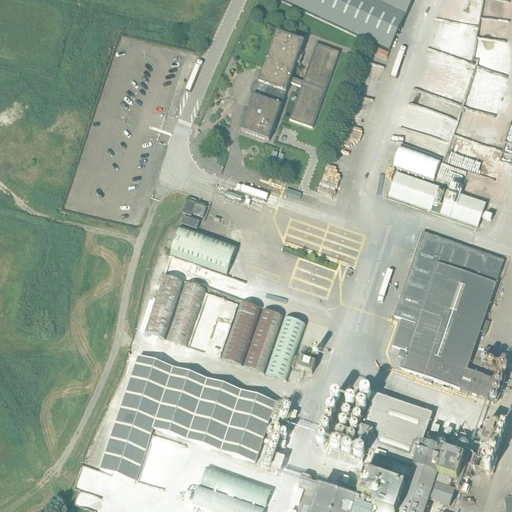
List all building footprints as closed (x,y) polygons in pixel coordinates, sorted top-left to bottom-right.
[(280,0),(390,51),(413,0),(280,0)] [(254,96),(241,131),(250,135),(269,141),(290,83),(301,88),(290,121),(313,129),(339,53),(317,45),(303,83),(292,79),(305,42),(277,32),(259,83),(254,85),(252,92),(254,96)] [(284,155),(273,151),(269,163),(279,166),(284,155)] [(182,214),(192,217),(193,214),(203,218),(207,208),(187,201),(182,214)] [(181,225),(197,230),(200,222),(184,217),(181,225)] [(231,242),(235,243),(240,228),(235,226),(232,236),(202,226),(201,231),(231,241),(231,242)] [(442,388),(451,391),(452,388),(486,400),(493,380),(467,370),(504,262),(423,234),(394,318),(402,320),(392,347),(401,350),(398,357),(405,360),(402,371),(443,385),(442,388)] [(244,368),(264,374),(282,317),(262,311),(244,368)] [(139,358),(100,471),(136,483),(154,430),(256,464),(272,419),(274,420),(272,426),(271,426),(268,435),(274,437),(274,439),(264,468),(276,472),(281,474),(286,460),(278,457),(281,448),(284,449),(286,443),(295,420),(296,420),(298,413),(290,411),(290,409),(139,358)] [(306,372),(302,381),(307,383),(310,374),(312,375),(318,359),(313,358),(311,363),(300,359),(297,370),(306,372)] [(293,511),(292,511),(291,511),(425,511),(429,500),(449,507),(465,460),(463,459),(464,457),(458,455),(457,457),(445,453),(445,454),(443,453),(444,451),(438,449),(437,451),(428,448),(430,440),(425,438),(433,415),(394,402),(394,403),(374,397),(363,430),(361,430),(355,447),(376,455),(369,478),(366,477),(358,500),(359,500),(358,502),(321,489),(322,486),(312,483),(312,480),(311,478),(304,476),(302,477),(299,486),(300,487),(299,490),(294,504),(300,506),(297,511),(293,511)] [(488,423),(481,444),(489,447),(497,426),(488,423)]
